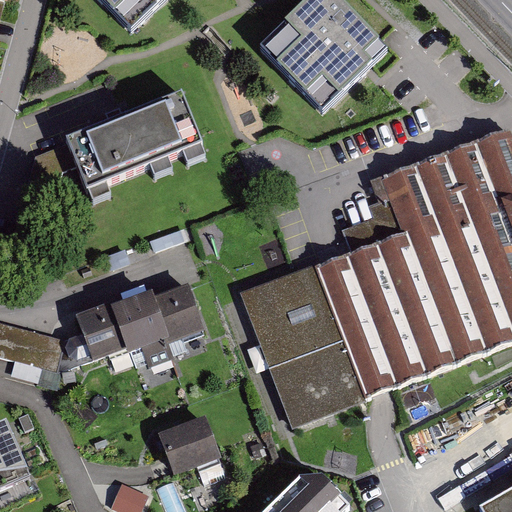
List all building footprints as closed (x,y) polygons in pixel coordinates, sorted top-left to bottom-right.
[(9,0),(0,0),(0,27),(6,5),(8,5),(9,0)] [(174,0),(96,0),(134,39),(174,0)] [(384,55),(330,0),(314,0),(260,54),(321,116),(384,55)] [(184,94),(67,141),(69,146),(36,159),(18,236),(47,243),(64,174),(77,169),(88,196),(206,148),(184,94)] [(351,254),(241,296),(293,432),(511,349),(511,130),(375,182),(384,206),(372,210),(376,220),(343,232),(351,254)] [(110,307),(77,319),(84,336),(67,343),(59,375),(94,362),(95,364),(128,352),(129,357),(143,352),(150,370),(175,361),(170,346),(206,333),(189,289),(156,301),(153,294),(111,310),(110,307)] [(67,343),(0,325),(0,359),(59,375),(67,343)] [(511,511),(511,399),(488,413),(511,453),(511,492),(479,511),(511,511)] [(29,416),(20,420),(26,435),(36,430),(29,416)] [(207,420),(159,438),(175,479),(223,461),(207,420)] [(6,426),(0,428),(0,511),(2,511),(38,496),(6,426)] [(124,485),(112,511),(114,511),(143,511),(150,497),(124,485)] [(347,511),(348,511),(325,490),(293,490),(271,511),(347,511)]
